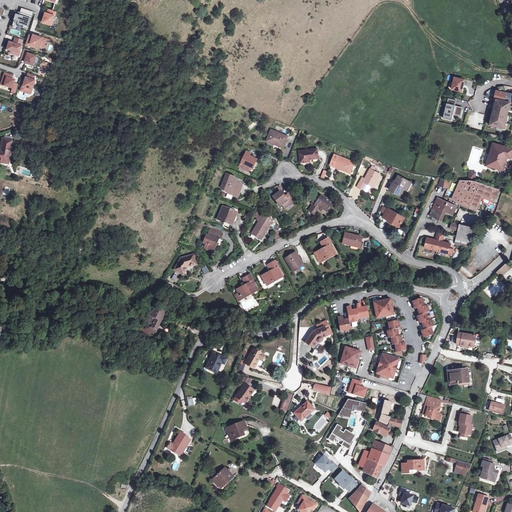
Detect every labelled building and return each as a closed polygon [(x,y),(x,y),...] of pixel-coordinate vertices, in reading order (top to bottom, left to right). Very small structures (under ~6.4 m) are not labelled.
[(15,17),(14,23),(19,25),(23,26),(23,28),(28,30),(32,16),(32,17),(34,12),(22,8),(20,13),(19,15),(17,15),(16,14),(15,17)] [(47,13),(44,23),(52,25),(56,11),(50,9),(48,14),(47,13)] [(44,48),(47,39),(35,35),(34,36),(33,40),(28,38),(26,45),(36,48),(36,45),(44,48)] [(23,40),(16,38),(14,44),(10,42),(7,50),(11,51),(15,53),(15,54),(19,56),(22,46),(21,46),(23,40)] [(34,66),(37,56),(29,53),(29,51),(25,49),(22,59),(26,60),(25,63),(34,66)] [(23,86),(21,91),(31,94),(33,89),(36,80),(34,80),(36,75),(29,73),(27,77),(25,82),(24,86),(23,86)] [(14,84),(15,80),(12,79),(13,76),(5,74),(2,82),(5,83),(5,86),(13,89),(12,92),(16,93),(19,85),(14,84)] [(465,80),(455,78),(452,89),(462,91),(465,80)] [(511,103),(511,93),(506,92),(505,86),(498,87),(497,91),(495,99),(496,99),(489,125),(495,126),(495,128),(496,128),(498,130),(501,131),(503,130),(503,128),(505,129),(511,103)] [(447,104),(446,103),(444,111),(446,111),(445,118),(447,119),(446,119),(452,121),(454,113),(455,113),(455,115),(461,117),(463,107),(455,106),(456,101),(448,99),(447,104)] [(431,139),(437,122),(434,122),(428,138),(431,139)] [(276,143),(284,146),(288,137),(271,130),(267,141),(275,145),(276,143)] [(3,157),(9,158),(13,141),(3,139),(1,150),(0,149),(0,161),(2,162),(3,157)] [(511,153),(511,148),(493,143),(486,166),(504,170),(507,157),(511,158),(511,153)] [(310,162),(310,160),(319,158),(318,149),(299,151),(301,163),(310,162)] [(252,164),(254,165),(257,160),(249,157),(251,153),(247,151),(240,167),(249,171),(250,167),(252,164)] [(346,170),(351,172),(355,163),(338,156),(334,167),(346,172),(346,170)] [(366,183),(372,186),(373,187),(380,174),(370,169),(365,179),(363,178),(357,188),(362,190),(363,188),(366,183)] [(236,180),(236,181),(233,181),(235,177),(227,174),(221,188),(229,191),(229,193),(238,196),(242,185),(239,183),(239,181),(236,180)] [(405,189),(409,181),(398,176),(394,183),(394,182),(389,190),(400,196),(404,189),(405,189)] [(439,185),(449,187),(451,180),(442,179),(439,185)] [(465,205),(475,209),(481,196),(494,202),(499,189),(476,181),(471,180),(469,180),(461,180),(453,199),(456,200),(456,201),(465,205)] [(369,192),(372,186),(366,183),(363,188),(369,192)] [(284,203),(287,207),(294,202),(288,195),(285,197),(281,191),(273,197),(280,206),(282,205),(284,203)] [(319,207),(322,209),(327,212),(333,203),(322,196),(317,202),(314,200),(312,204),(313,204),(309,209),(309,211),(315,214),(318,209),(319,207)] [(450,214),(454,205),(437,198),(430,216),(440,220),(444,211),(450,214)] [(224,223),(224,222),(232,225),(237,212),(223,207),(218,220),(222,221),(221,222),(222,222),(222,223),(223,223),(224,223)] [(401,222),(402,223),(404,218),(388,208),(383,217),(390,221),(390,222),(398,226),(401,222)] [(259,221),(252,234),(261,239),(273,221),(261,213),(257,220),(259,221)] [(458,231),(460,225),(452,223),(450,229),(458,231)] [(457,237),(471,240),(478,231),(475,229),(460,225),(458,231),(457,237)] [(213,246),(215,247),(217,243),(216,243),(218,237),(221,238),(222,234),(210,229),(208,235),(206,235),(203,243),(206,243),(204,248),(211,251),(213,246)] [(349,245),(350,243),(360,246),(362,237),(345,233),(343,244),(349,245)] [(427,238),(424,248),(448,254),(450,244),(442,242),(443,238),(436,236),(435,240),(427,238)] [(468,247),(471,240),(457,237),(455,244),(468,247)] [(332,244),(329,238),(321,242),(325,248),(315,253),(320,262),(336,254),(331,245),(332,244)] [(453,258),(457,260),(461,252),(456,249),(453,258)] [(293,270),(303,264),(296,252),(285,258),(293,270)] [(190,264),(196,262),(194,255),(181,258),(175,269),(184,274),(188,267),(190,264)] [(210,266),(216,264),(212,256),(207,259),(210,266)] [(283,276),(274,262),(268,265),(271,271),(262,276),(267,285),(283,276)] [(511,266),(509,263),(501,271),(505,276),(511,269),(511,266)] [(304,265),(303,264),(293,270),(293,272),(304,265)] [(204,274),(209,271),(205,266),(201,269),(204,274)] [(239,293),(242,298),(258,290),(253,281),(254,281),(250,275),(243,278),(247,284),(237,289),(239,293)] [(387,301),(379,303),(380,311),(389,309),(387,301)] [(418,301),(409,304),(411,311),(414,310),(421,308),(418,301)] [(379,303),(370,304),(372,313),(380,311),(379,303)] [(357,306),(353,307),(354,311),(356,321),(365,319),(364,309),(358,310),(357,306)] [(421,308),(414,310),(416,318),(423,315),(425,314),(423,307),(421,308)] [(151,326),(146,324),(143,331),(157,338),(158,335),(154,333),(163,313),(153,309),(151,312),(148,318),(154,320),(151,326)] [(348,309),(344,309),(346,321),(346,324),(356,322),(356,321),(354,311),(348,313),(348,309)] [(389,309),(380,311),(382,319),(390,317),(389,309)] [(380,311),(372,313),(373,321),(382,319),(380,311)] [(416,318),(413,318),(416,325),(418,325),(425,322),(423,315),(416,318)] [(339,318),(335,319),(338,333),(347,331),(346,324),(346,321),(340,322),(339,318)] [(315,327),(317,331),(322,328),(326,337),(330,335),(324,322),(315,327)] [(425,322),(418,325),(420,332),(427,330),(430,329),(428,322),(425,322)] [(394,323),(384,325),(386,332),(393,331),(396,330),(394,323)] [(311,350),(315,346),(316,346),(317,346),(318,345),(319,344),(320,342),(320,341),(326,337),(322,328),(317,331),(311,334),(304,346),(311,350)] [(420,332),(417,333),(420,340),(429,337),(427,330),(420,332)] [(393,331),(386,332),(383,332),(384,340),(387,339),(394,338),(393,331)] [(461,334),(460,346),(464,347),(464,346),(477,348),(479,337),(461,334)] [(371,337),(365,338),(367,351),(373,350),(371,337)] [(394,338),(387,339),(388,347),(391,346),(398,345),(397,338),(394,338)] [(398,345),(391,346),(392,354),(402,352),(401,344),(398,345)] [(350,351),(343,349),(340,358),(347,360),(350,351)] [(358,354),(350,351),(347,360),(356,362),(358,354)] [(260,363),(262,358),(250,352),(243,367),(252,372),(257,362),(260,363)] [(387,358),(378,356),(375,365),(384,368),(387,358)] [(210,358),(202,372),(213,378),(218,368),(220,369),(223,364),(210,358)] [(347,360),(340,358),(338,366),(345,368),(347,360)] [(395,361),(387,358),(384,368),(392,371),(395,361)] [(356,362),(347,360),(345,368),(353,370),(356,362)] [(375,365),(372,375),(381,378),(384,368),(375,365)] [(384,368),(381,378),(389,380),(392,371),(384,368)] [(450,372),(452,384),(470,382),(468,370),(450,372)] [(240,379),(235,386),(239,389),(241,386),(246,380),(240,379)] [(364,390),(357,388),(359,383),(350,380),(346,393),(354,396),(361,398),(364,390)] [(344,386),(333,385),(332,395),(338,396),(338,393),(344,394),(344,386)] [(393,392),(374,385),(373,390),(387,396),(386,398),(390,399),(393,392)] [(239,389),(232,399),(241,405),(250,392),(241,386),(239,389)] [(197,405),(196,398),(187,399),(188,406),(197,405)] [(427,404),(428,405),(430,405),(428,414),(433,416),(435,418),(438,419),(441,407),(440,407),(442,400),(438,398),(437,402),(428,399),(427,404)] [(369,402),(367,406),(370,406),(368,415),(376,417),(375,423),(384,428),(387,420),(388,419),(384,418),(388,404),(371,400),(369,402)] [(343,401),(335,415),(345,417),(347,409),(360,411),(363,405),(343,401)] [(495,402),(493,411),(505,414),(507,406),(495,402)] [(291,416),(298,424),(310,413),(304,405),(291,416)] [(465,433),(471,434),(474,435),(476,425),(474,425),(475,417),(464,414),(462,423),(465,424),(463,432),(465,433)] [(398,423),(387,420),(384,428),(384,429),(378,426),(377,427),(372,425),(369,433),(382,438),(385,432),(387,427),(396,430),(398,423)] [(242,426),(227,432),(229,437),(225,438),(227,445),(233,443),(232,441),(240,438),(239,433),(244,431),(242,426)] [(338,429),(333,426),(325,440),(330,443),(332,439),(340,443),(338,446),(345,450),(352,437),(342,431),(340,434),(336,432),(338,429)] [(446,430),(443,438),(449,440),(452,432),(446,430)] [(163,449),(172,455),(175,450),(178,452),(185,440),(174,434),(168,445),(166,444),(163,449)] [(505,446),(509,445),(511,444),(511,435),(501,439),(502,441),(496,443),(499,452),(506,450),(505,446)] [(373,437),(368,450),(385,457),(387,450),(385,449),(372,444),(373,442),(374,443),(376,440),(375,440),(375,438),(373,437)] [(357,472),(367,477),(369,471),(372,464),(379,467),(381,468),(385,457),(368,450),(366,453),(363,452),(360,459),(359,458),(356,466),(361,469),(359,472),(358,471),(357,472)] [(320,457),(312,465),(321,474),(325,470),(326,469),(327,470),(326,471),(329,474),(334,469),(330,465),(329,466),(320,457)] [(408,463),(405,463),(406,472),(412,472),(413,471),(413,472),(419,471),(419,470),(420,470),(427,469),(426,459),(411,461),(411,463),(409,464),(408,463)] [(493,469),(494,464),(486,461),(484,466),(486,467),(483,476),(490,478),(498,481),(501,472),(495,470),(493,469)] [(372,464),(369,471),(376,474),(379,467),(372,464)] [(460,464),(458,469),(468,472),(468,471),(469,468),(469,466),(460,464)] [(220,485),(221,486),(228,480),(221,471),(208,483),(214,490),(220,485)] [(373,480),(376,474),(369,471),(367,477),(373,480)] [(339,473),(331,481),(335,484),(336,487),(340,491),(341,489),(343,487),(344,489),(342,490),(346,494),(354,486),(348,481),(348,482),(339,473)] [(124,489),(122,487),(122,486),(122,484),(121,483),(121,482),(120,482),(119,481),(118,480),(117,480),(116,479),(115,479),(113,479),(113,480),(111,480),(110,481),(109,482),(108,483),(108,484),(107,485),(107,486),(107,488),(108,489),(108,490),(109,491),(109,492),(110,492),(111,493),(112,493),(113,494),(114,494),(116,494),(117,494),(118,493),(119,493),(120,492),(121,490),(123,491),(124,489)] [(286,492),(276,486),(275,489),(268,501),(269,501),(265,508),(267,510),(268,509),(272,511),(273,511),(280,501),(283,503),(287,497),(283,495),(286,492)] [(352,492),(359,497),(362,491),(357,487),(352,492)] [(422,498),(408,493),(409,489),(405,488),(402,495),(406,496),(405,502),(407,503),(407,504),(406,506),(412,508),(415,501),(420,503),(422,498)] [(362,491),(359,497),(363,500),(367,494),(362,491)] [(353,511),(356,511),(363,500),(359,497),(352,492),(351,495),(345,501),(353,511)] [(480,494),(474,511),(484,511),(487,506),(489,507),(492,498),(480,494)] [(310,511),(313,506),(299,497),(295,503),(299,506),(298,507),(295,511),(306,511),(308,510),(310,511)]
